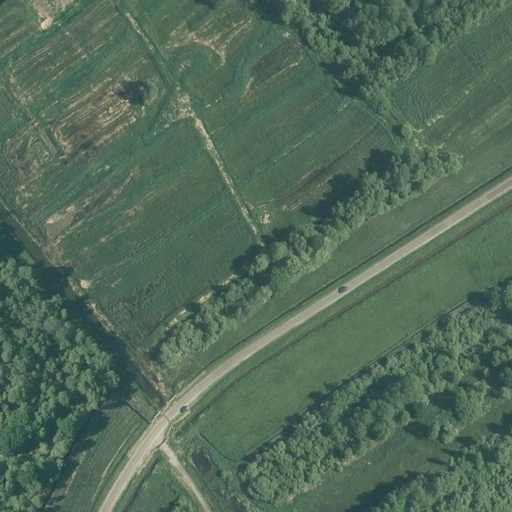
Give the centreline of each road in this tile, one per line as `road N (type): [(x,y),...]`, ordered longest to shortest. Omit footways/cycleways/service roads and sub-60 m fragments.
road 1 (unclassified): [(104,511),(156,428),(188,396),(511,182)]
road 2 (track): [(0,230),(148,409)]
